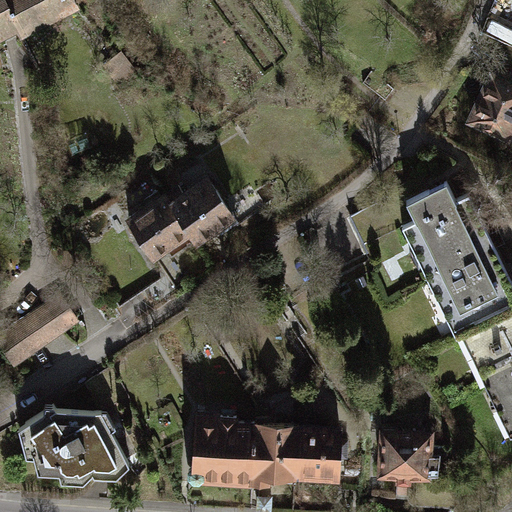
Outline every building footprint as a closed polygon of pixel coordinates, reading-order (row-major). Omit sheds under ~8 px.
[(0,0),(0,33),(16,26),(20,35),(76,7),(72,0),(0,0)] [(362,81),(384,98),(393,86),(372,69),(362,81)] [(511,145),(511,88),(489,79),(470,128),(511,145)] [(166,192),(196,237),(216,223),(221,230),(237,219),(208,176),(184,193),(178,184),(166,192)] [(465,328),(470,326),(511,305),(511,279),(468,191),(455,197),(446,180),(408,199),(417,217),(412,220),(424,244),(419,246),(449,307),(453,304),(465,328)] [(166,192),(129,217),(153,252),(164,244),(170,254),(196,237),(166,192)] [(60,293),(0,333),(0,335),(16,359),(77,318),(60,293)] [(511,305),(470,326),(481,348),(477,351),(505,408),(510,405),(511,408),(511,305)] [(53,403),(19,425),(21,440),(30,437),(37,469),(69,471),(69,479),(84,479),(105,469),(108,473),(117,473),(128,462),(100,408),(55,407),(53,403)] [(237,412),(196,410),(194,462),(188,467),(188,473),(193,478),(200,478),(203,474),(252,477),(255,422),(236,421),(237,412)] [(298,424),(255,422),(252,477),(269,478),(270,469),(295,471),(298,424)] [(340,426),(298,424),(295,471),(338,473),(339,455),(346,456),(347,438),(339,438),(340,426)] [(430,432),(383,429),(380,471),(396,472),(396,476),(410,477),(411,472),(427,473),(430,432)]
